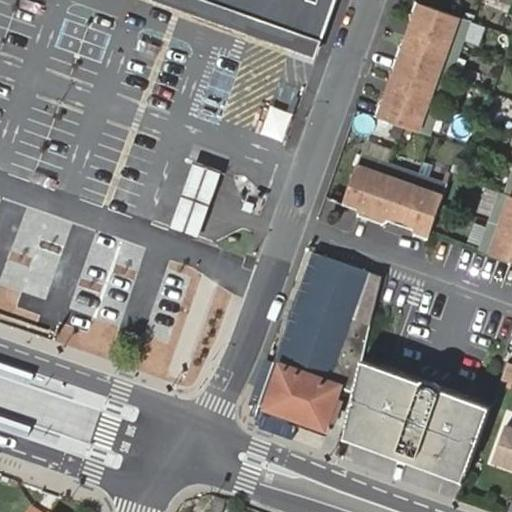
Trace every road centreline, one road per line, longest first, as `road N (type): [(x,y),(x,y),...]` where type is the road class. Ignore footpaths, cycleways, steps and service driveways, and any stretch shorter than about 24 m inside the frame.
road 1 (secondary): [(427,511),(203,425)]
road 2 (residential): [(287,224),(367,0)]
road 3 (residential): [(287,224),(511,300)]
road 4 (residential): [(203,425),(233,371),(287,224)]
road 5 (secondary): [(203,425),(0,350)]
road 6 (secondary): [(0,441),(121,483),(180,458)]
road 7 (secondary): [(180,458),(322,511)]
road 8 (unknown): [(204,36),(257,72),(232,147)]
